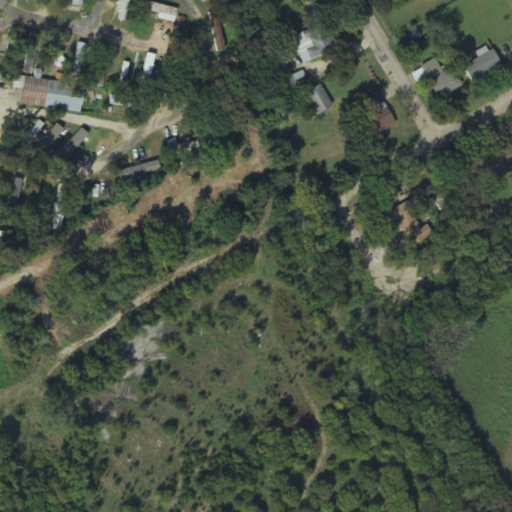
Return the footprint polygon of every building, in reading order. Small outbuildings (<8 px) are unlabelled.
[(120,0),(118,21),(127,22),(129,0),(120,0)] [(313,15),(324,8),(318,0),(305,0),(304,1),(313,15)] [(157,15),(156,19),(172,24),(176,11),(143,2),(141,11),(157,15)] [(208,14),(216,53),(230,50),(222,11),(208,14)] [(310,60),(333,52),(324,25),(301,33),(310,60)] [(44,33),(33,31),(24,73),(35,76),(44,33)] [(65,78),(78,82),(88,47),(75,43),(65,78)] [(460,64),(469,82),(499,67),(490,49),(460,64)] [(420,68),(439,102),(462,88),(448,64),(439,69),(433,60),(420,68)] [(304,94),(316,117),(332,108),(319,86),(304,94)] [(370,117),(366,120),(375,137),(395,126),(377,93),(362,101),(370,117)] [(154,110),(155,100),(110,98),(109,108),(154,110)] [(511,165),(511,160),(506,148),(476,161),(484,178),(511,165)] [(129,170),(130,178),(161,172),(160,165),(129,170)] [(5,207),(13,209),(19,173),(11,172),(5,207)] [(429,238),(412,201),(375,219),(382,234),(400,225),(411,247),(429,238)] [(353,258),(334,217),(324,221),(343,263),(353,258)]
